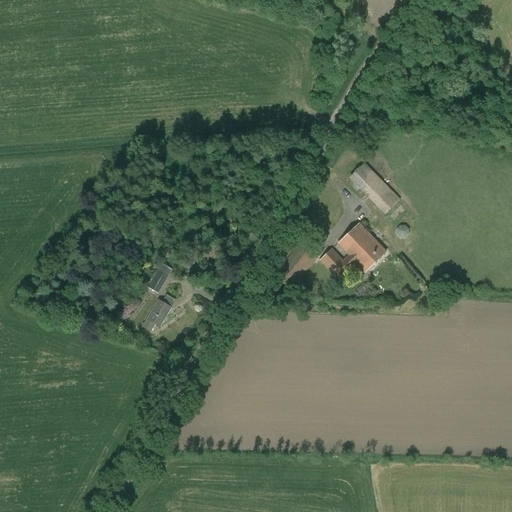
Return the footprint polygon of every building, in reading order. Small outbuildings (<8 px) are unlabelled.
[(365,163),(349,179),(385,216),(401,200),(365,163)] [(386,253),(358,224),(338,244),(349,255),(343,261),(332,249),(323,258),(320,261),(339,280),(356,263),(366,272),(386,253)] [(397,237),(410,237),(410,225),(397,225),(397,237)] [(317,254),(317,253),(302,241),(274,276),(290,289),(312,263),(318,255),(317,254)] [(148,287),(159,293),(169,274),(158,268),(148,287)] [(160,328),(171,307),(159,300),(143,327),(151,332),(155,325),(160,328)]
